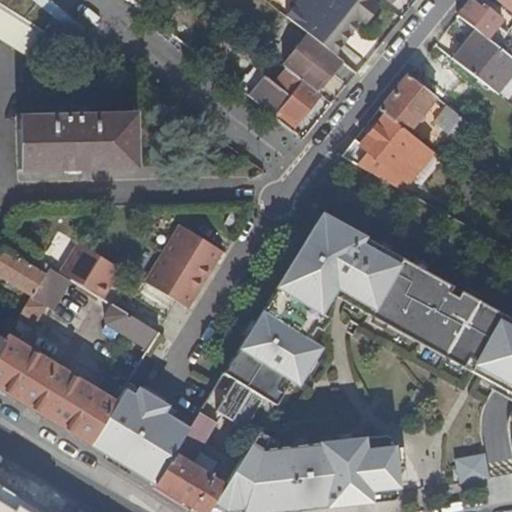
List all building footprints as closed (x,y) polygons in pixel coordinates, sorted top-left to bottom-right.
[(37,0),(0,0),(0,7),(56,42),(61,45),(96,66),(106,53),(80,35),(37,0)] [(130,0),(142,10),(149,0),(130,0)] [(382,3),(378,0),(307,0),(291,21),(308,34),(338,58),(382,3)] [(503,19),(478,0),(468,0),(457,15),(477,30),(496,45),(507,33),(497,26),(503,19)] [(0,7),(0,38),(42,64),(56,42),(0,7)] [(511,57),(496,45),(477,30),(453,59),(494,91),(511,68),(511,57)] [(338,58),(308,34),(284,65),(287,68),(317,91),(341,60),(338,58)] [(439,59),(424,77),(446,95),(460,78),(439,59)] [(250,96),(274,115),(292,129),(321,94),(317,91),(287,68),(274,84),(265,77),(250,96)] [(408,131),(436,96),(408,75),(380,109),(385,113),(408,131)] [(477,129),(448,106),(434,124),(464,146),(477,129)] [(20,121),(21,170),(137,167),(136,113),(23,116),(20,121)] [(356,141),(347,153),(392,178),(401,182),(429,148),(408,131),(385,113),(360,144),(356,141)] [(224,374),(274,405),(282,393),(276,389),(284,376),(298,385),(298,384),(293,381),(300,369),(305,373),(321,348),(307,339),(315,326),(321,330),(328,318),(320,313),(334,291),(348,300),(346,303),(462,366),(467,356),(475,361),(470,371),(471,371),(475,365),(485,370),(481,377),(511,393),(511,319),(330,219),(325,228),(316,222),(272,296),(224,374)] [(222,252),(179,225),(144,282),(186,308),(222,252)] [(50,266),(6,239),(1,247),(46,274),(50,266)] [(1,247),(0,249),(0,275),(33,295),(36,290),(46,274),(1,247)] [(117,274),(75,247),(60,271),(102,297),(117,274)] [(46,274),(36,290),(41,293),(52,275),(91,298),(94,293),(50,266),(46,274)] [(31,297),(18,318),(34,327),(46,306),(31,297)] [(158,333),(112,305),(105,316),(107,323),(148,349),(158,333)] [(116,400),(9,334),(7,336),(0,347),(0,390),(88,445),(116,400)] [(485,370),(475,365),(471,371),(481,377),(485,370)] [(305,373),(300,369),(293,381),(298,384),(305,373)] [(233,400),(265,420),(274,405),(224,374),(193,425),(154,486),(198,511),(206,511),(211,505),(225,484),(191,463),(216,424),(218,424),(233,400)] [(151,398),(127,383),(118,397),(116,400),(88,445),(112,460),(151,398)] [(151,398),(112,460),(127,469),(166,407),(151,398)] [(154,486),(193,425),(166,407),(127,469),(152,484),(154,486)] [(276,442),(258,430),(251,442),(262,449),(276,447),(276,442)] [(225,484),(211,505),(222,511),(236,511),(239,511),(283,511),(392,499),(399,492),(393,441),(385,435),(370,436),(343,440),(276,447),(262,449),(251,442),(225,484)] [(455,459),(459,483),(466,482),(489,478),(484,453),(455,459)] [(0,487),(0,511),(6,511),(16,497),(0,487)] [(39,511),(16,497),(6,511),(39,511)]
